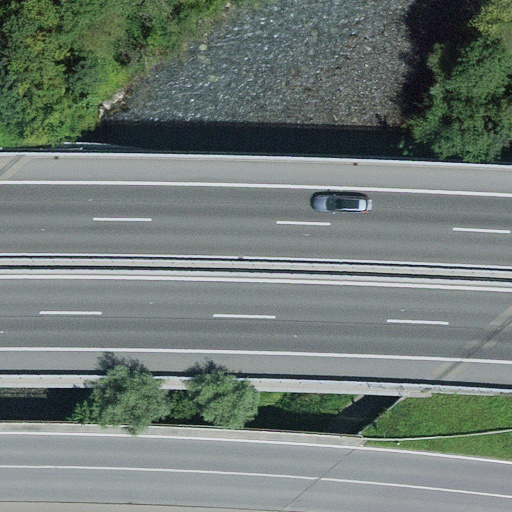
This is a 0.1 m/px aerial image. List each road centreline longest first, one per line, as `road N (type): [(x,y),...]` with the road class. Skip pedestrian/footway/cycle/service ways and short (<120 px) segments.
road 1 (secondary): [(511,500),(341,480),(0,465)]
road 2 (motorway): [(511,233),(346,224),(0,226)]
road 3 (motorway): [(0,310),(511,323)]
road 4 (track): [(232,511),(357,419),(511,286)]
